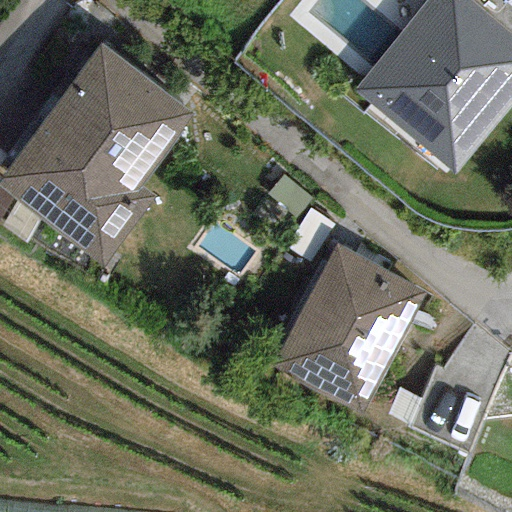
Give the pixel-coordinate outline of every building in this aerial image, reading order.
[(511,25),(496,13),(479,0),(423,0),(354,87),(454,166),(511,93),(511,25)] [(479,0),(496,13),(506,0),(479,0)] [(195,112),(100,41),(0,174),(0,191),(97,263),(149,193),(139,186),(195,112)] [(0,168),(10,156),(0,147),(0,168)] [(423,294),(335,245),(266,367),(354,416),(423,294)]
